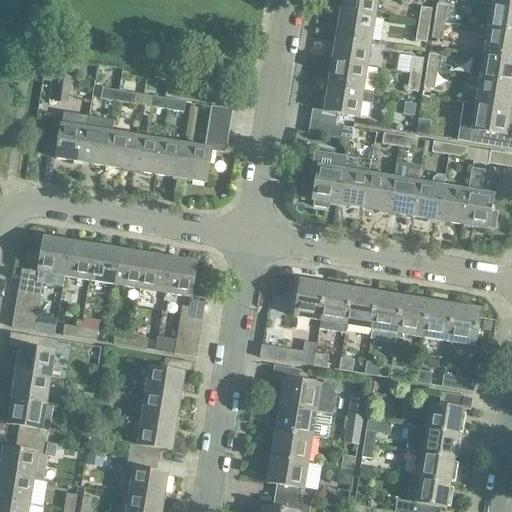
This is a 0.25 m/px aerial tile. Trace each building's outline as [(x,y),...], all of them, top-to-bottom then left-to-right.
[(343,0),(341,13),(375,18),(378,0),(343,0)] [(511,9),(511,0),(493,0),(493,7),(511,9)] [(434,23),(445,25),(445,23),(453,24),(455,12),(447,11),(448,7),(437,5),(434,23)] [(511,35),(511,9),(493,7),(489,32),(511,35)] [(418,25),(429,26),(431,10),(421,8),(418,25)] [(341,13),(337,37),(371,43),(375,18),(341,13)] [(445,25),(434,23),(431,39),(442,41),(445,25)] [(429,26),(418,25),(415,42),(426,44),(429,26)] [(511,60),(511,35),(489,32),(485,56),(511,60)] [(337,37),(333,62),(367,68),(371,43),(337,37)] [(426,73),(437,75),(440,57),(429,55),(426,73)] [(511,60),(485,56),(475,55),(472,80),(481,82),(511,86),(511,60)] [(410,75),(421,77),(424,60),(413,58),(410,75)] [(333,62),(329,88),(363,94),(367,68),(333,62)] [(437,75),(426,73),(423,89),(434,90),(437,75)] [(421,77),(410,75),(407,92),(418,93),(421,77)] [(54,102),(67,104),(71,78),(58,77),(54,102)] [(511,112),(511,109),(511,86),(481,82),(477,106),(511,112)] [(313,111),(311,123),(336,127),(338,115),(359,119),(363,94),(329,88),(325,113),(313,111)] [(118,103),(119,92),(102,89),(100,100),(118,103)] [(119,92),(118,103),(134,106),(136,95),(119,92)] [(150,109),(167,111),(169,100),(151,98),(150,109)] [(185,103),(169,100),(167,111),(184,114),(185,103)] [(511,137),(508,137),(511,112),(477,106),(471,144),(492,148),(511,150),(511,137)] [(213,107),(210,121),(231,124),(233,111),(213,107)] [(368,131),(399,136),(403,113),(371,108),(368,131)] [(210,121),(209,132),(229,135),(231,124),(210,121)] [(309,135),(333,139),(336,127),(311,123),(309,135)] [(83,164),(88,130),(63,126),(57,160),(83,164)] [(354,130),(336,127),(333,139),(352,142),(354,130)] [(107,168),(113,134),(88,130),(83,164),(107,168)] [(206,150),(187,147),(182,181),(207,185),(212,153),(226,155),(229,135),(209,132),(206,150)] [(133,173),(138,139),(113,134),(107,168),(133,173)] [(399,148),(401,137),(384,134),(382,145),(399,148)] [(401,137),(399,148),(415,151),(417,140),(401,137)] [(157,176),(162,142),(138,139),(133,173),(157,176)] [(419,156),(427,157),(429,142),(422,141),(419,156)] [(182,181),(187,147),(162,142),(157,176),(182,181)] [(450,156),(452,146),(433,143),(432,153),(450,156)] [(474,164),(476,150),(452,146),(450,156),(465,158),(465,160),(473,162),(473,163),(474,164)] [(511,155),(492,152),(476,150),(474,164),(489,166),(490,164),(511,168),(511,155)] [(340,206),(347,162),(347,159),(339,157),(333,161),(332,169),(314,166),(311,185),(317,186),(314,202),(315,202),(314,208),(330,210),(331,205),(340,206)] [(347,162),(340,206),(364,210),(370,176),(354,173),(355,167),(352,163),(347,162)] [(489,229),(495,230),(498,213),(492,212),(494,197),(481,194),(485,171),(473,169),(469,192),(464,227),(489,231),(489,229)] [(394,180),(389,214),(414,219),(420,184),(422,172),(408,170),(406,182),(394,180)] [(420,184),(414,219),(439,223),(445,188),(447,177),(437,175),(433,179),(432,186),(420,184)] [(370,176),(364,210),(389,214),(394,180),(370,176)] [(445,188),(439,223),(464,227),(469,192),(445,188)] [(39,274),(64,278),(70,244),(44,239),(38,273),(39,274)] [(64,278),(90,282),(95,248),(70,244),(64,278)] [(90,282),(115,286),(120,252),(95,248),(90,282)] [(115,286),(140,290),(145,256),(120,252),(115,286)] [(140,290),(165,294),(171,260),(145,256),(140,290)] [(197,264),(171,260),(165,294),(190,299),(191,299),(197,264)] [(43,284),(37,283),(39,274),(38,273),(22,271),(18,293),(41,297),(43,284)] [(321,323),(327,286),(301,282),(295,319),(321,323)] [(327,286),(321,323),(347,327),(353,290),(327,286)] [(353,290),(347,327),(373,331),(379,294),(353,290)] [(16,305),(39,308),(41,297),(18,293),(16,305)] [(379,294),(373,331),(398,335),(404,299),(379,294)] [(180,319),(202,323),(205,301),(191,299),(190,299),(189,308),(182,307),(180,319)] [(404,299),(398,335),(424,339),(430,303),(404,299)] [(430,303),(424,339),(450,343),(456,307),(430,303)] [(14,316),(37,320),(39,308),(16,305),(14,316)] [(456,307),(450,343),(476,348),(481,311),(456,307)] [(12,328),(35,332),(36,323),(37,320),(14,316),(12,328)] [(178,331),(200,335),(202,323),(180,319),(178,331)] [(36,323),(35,332),(54,335),(55,326),(36,323)] [(80,340),(82,329),(64,326),(62,337),(80,340)] [(82,329),(80,340),(96,342),(98,331),(82,329)] [(176,343),(198,347),(200,335),(178,331),(176,343)] [(20,348),(16,374),(50,380),(54,354),(39,352),(41,339),(11,334),(9,347),(20,348)] [(130,348),(132,337),(115,334),(113,345),(130,348)] [(132,337),(130,348),(146,350),(148,340),(132,337)] [(64,350),(99,355),(101,345),(66,339),(64,350)] [(174,355),(196,359),(198,347),(176,343),(174,355)] [(277,349),(275,361),(302,366),(304,353),(277,349)] [(314,358),(313,367),(326,369),(328,360),(314,358)] [(352,373),(354,361),(341,358),(339,371),(352,373)] [(150,370),(145,397),(180,403),(184,375),(193,377),(195,365),(165,360),(163,372),(150,370)] [(364,375),(378,378),(380,365),(366,363),(364,375)] [(281,405),(318,411),(317,413),(333,416),(336,397),(328,381),(322,385),(300,381),(302,370),(275,365),(273,377),(285,379),(281,405)] [(404,382),(405,369),(392,367),(390,380),(404,382)] [(416,384),(429,386),(431,374),(418,371),(416,384)] [(50,380),(16,374),(12,399),(46,405),(50,380)] [(473,394),(475,381),(443,376),(441,389),(473,394)] [(111,389),(101,388),(98,405),(109,407),(111,389)] [(83,393),(80,411),(91,412),(94,395),(83,393)] [(427,430),(462,436),(465,419),(461,419),(463,410),(471,411),(473,399),(441,394),(439,406),(431,405),(427,430)] [(141,423),(175,429),(180,403),(145,397),(141,423)] [(46,405),(12,399),(8,425),(20,427),(18,439),(47,444),(49,432),(42,431),(46,405)] [(313,437),(317,413),(318,411),(281,405),(277,431),(313,437)] [(364,446),(374,447),(378,422),(368,420),(364,446)] [(175,429),(141,423),(137,447),(130,445),(127,462),(157,466),(159,452),(171,454),(175,429)] [(462,436),(427,430),(423,455),(458,461),(462,436)] [(272,457),(309,463),(313,437),(277,431),(272,457)] [(358,446),(360,433),(347,431),(345,444),(358,446)] [(0,472),(0,475),(34,481),(38,455),(45,456),(47,444),(18,439),(16,451),(4,449),(0,472)] [(89,439),(87,450),(95,451),(96,440),(89,439)] [(374,447),(364,446),(361,459),(372,460),(374,447)] [(104,456),(88,453),(86,465),(102,467),(104,456)] [(458,461),(423,455),(419,480),(454,485),(458,461)] [(356,458),(343,456),(341,470),(353,472),(356,458)] [(309,463),(272,457),(268,483),(276,484),(275,496),(301,501),(303,489),(305,489),(309,463)] [(129,500),(163,506),(168,475),(156,473),(157,466),(127,462),(126,470),(133,471),(129,500)] [(350,486),(352,473),(338,471),(336,482),(336,484),(350,486)] [(0,501),(29,506),(34,481),(0,475),(0,501)] [(451,508),(454,485),(419,480),(415,504),(397,501),(395,511),(440,511),(441,509),(446,510),(447,507),(451,508)] [(41,494),(38,511),(46,511),(57,511),(60,498),(41,494)] [(64,511),(74,511),(77,496),(66,495),(64,511)] [(263,511),(309,511),(311,504),(301,502),(301,501),(275,496),(273,508),(264,507),(263,511)] [(80,511),(91,511),(94,499),(83,497),(80,511)] [(161,511),(163,506),(129,500),(126,511),(161,511)] [(0,511),(28,511),(29,506),(0,501),(0,511)]
